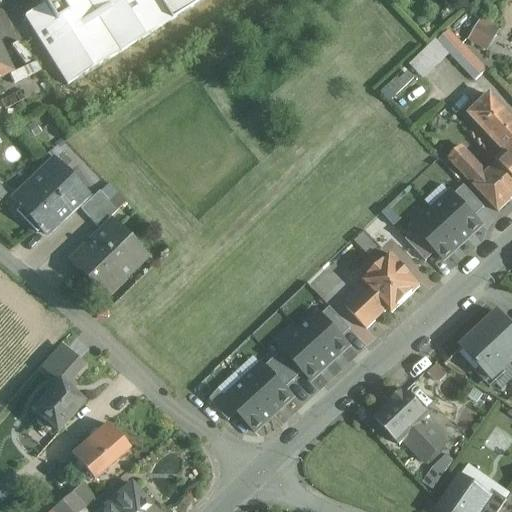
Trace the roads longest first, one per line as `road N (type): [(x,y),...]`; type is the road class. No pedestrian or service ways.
road 1 (tertiary): [(254,475),(511,247)]
road 2 (residential): [(0,254),(254,475)]
